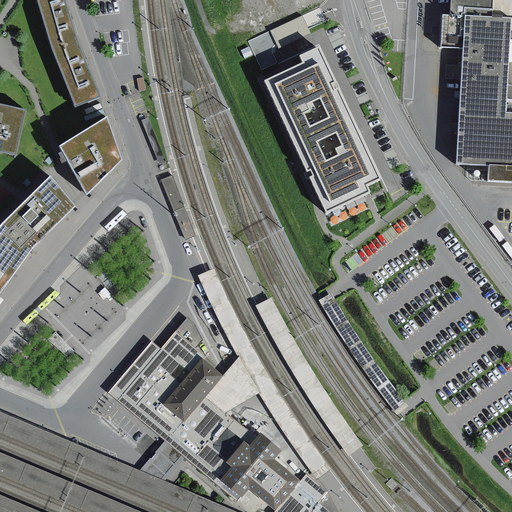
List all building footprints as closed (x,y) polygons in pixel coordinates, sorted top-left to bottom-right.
[(96,98),(61,0),(35,0),(73,107),(96,98)] [(492,0),(451,0),(450,12),(492,15),(492,0)] [(511,0),(508,0),(508,20),(463,18),(454,165),(511,168),(511,0)] [(431,14),(431,39),(440,39),(440,14),(431,14)] [(304,66),(267,84),(331,212),(350,203),(346,196),(383,178),(319,49),(300,59),(304,66)] [(143,79),(136,80),(139,93),(145,92),(143,79)] [(0,105),(0,150),(15,154),(25,111),(0,105)] [(59,147),(87,195),(119,159),(103,117),(59,147)] [(0,229),(0,298),(36,250),(79,206),(53,175),(5,222),(0,229)] [(173,213),(184,208),(172,177),(161,181),(162,185),(165,192),(173,213)] [(184,208),(173,213),(183,239),(184,242),(193,238),(195,237),(194,234),(187,216),(184,208)] [(214,269),(198,276),(208,297),(229,341),(238,358),(259,394),(287,437),(317,479),(331,469),(295,415),(273,380),(262,365),(247,337),(230,304),(214,269)] [(87,295),(61,320),(79,339),(105,313),(87,295)] [(351,326),(332,295),(320,302),(340,334),(397,415),(409,407),(351,326)] [(295,341),(270,298),(254,307),(269,336),(287,368),(308,400),(327,430),(346,457),(362,445),(317,377),(295,341)] [(154,341),(111,392),(168,439),(178,447),(189,457),(239,498),(243,493),(251,483),(277,505),(300,478),(274,456),(282,448),(263,432),(256,439),(234,420),(224,412),(216,406),(207,397),(223,376),(208,358),(209,356),(198,346),(204,339),(196,323),(189,317),(162,348),(154,341)] [(56,331),(49,338),(68,356),(75,350),(56,331)] [(223,376),(207,397),(216,406),(224,412),(259,394),(238,358),(223,376)] [(230,511),(163,483),(138,473),(0,414),(0,430),(16,437),(74,462),(138,489),(189,510),(193,511),(230,511)] [(168,439),(138,473),(163,483),(189,457),(178,447),(168,439)] [(139,511),(0,454),(0,473),(20,481),(92,511),(139,511)] [(300,478),(277,505),(278,506),(279,507),(275,511),(331,511),(319,502),(329,491),(324,486),(307,473),(302,479),(300,478)] [(0,511),(37,511),(0,496),(0,511)]
